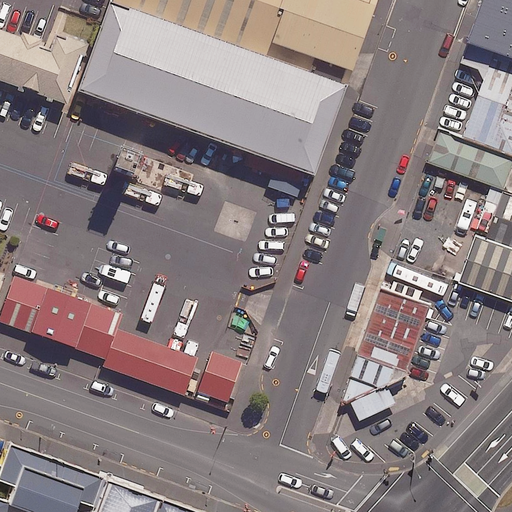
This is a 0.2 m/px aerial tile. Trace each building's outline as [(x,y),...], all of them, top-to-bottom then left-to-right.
[(378,0),(119,0),(119,1),(348,84),(378,0)] [(511,0),(489,0),(478,32),(511,44),(511,0)] [(315,175),(348,84),(119,1),(86,93),(315,175)] [(53,50),(0,30),(0,80),(69,105),(92,40),(61,29),(53,50)] [(511,149),(511,51),(500,47),(468,134),(511,149)] [(508,186),(511,174),(511,149),(468,134),(447,126),(434,160),(508,186)] [(142,157),(120,149),(113,170),(134,178),(142,157)] [(195,176),(147,159),(138,183),(186,200),(195,176)] [(511,188),(509,188),(494,230),(511,236),(511,188)] [(511,236),(494,230),(479,225),(461,276),(511,294),(511,236)] [(128,315),(21,276),(4,323),(191,391),(203,358),(123,329),(128,315)] [(437,304),(383,284),(351,373),(405,393),(437,304)] [(248,360),(216,349),(202,389),(233,400),(248,360)] [(0,477),(10,481),(17,459),(78,481),(72,497),(79,499),(74,511),(89,511),(104,473),(7,438),(0,456),(0,477)] [(40,511),(66,511),(72,497),(78,481),(17,459),(10,481),(4,496),(3,499),(40,511)] [(147,511),(155,491),(104,473),(89,511),(147,511)] [(200,511),(202,508),(155,491),(147,511),(200,511)] [(40,511),(3,499),(4,496),(0,494),(0,511),(40,511)]
